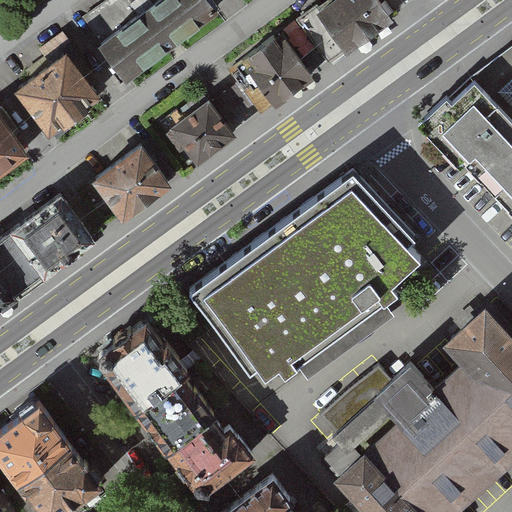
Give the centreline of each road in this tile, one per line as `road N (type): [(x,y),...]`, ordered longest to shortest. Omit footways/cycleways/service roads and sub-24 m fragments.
road 1 (primary): [(351,105),(31,341)]
road 2 (residential): [(0,212),(278,0)]
road 3 (tertiary): [(351,105),(511,286)]
road 4 (residential): [(161,511),(31,341)]
